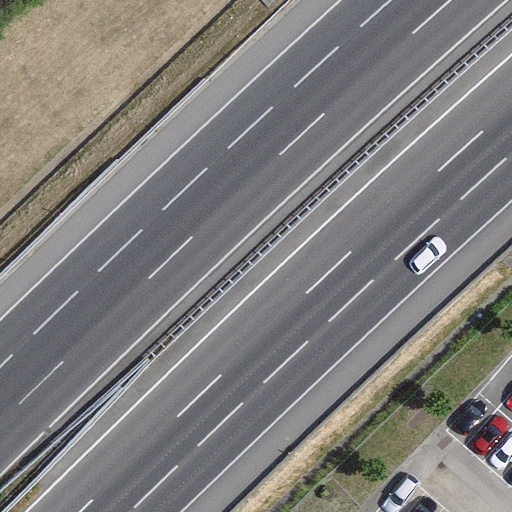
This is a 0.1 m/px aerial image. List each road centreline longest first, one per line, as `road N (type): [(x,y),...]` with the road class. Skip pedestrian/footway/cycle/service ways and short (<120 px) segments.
road 1 (motorway): [(451,0),(0,423)]
road 2 (motorway): [(80,511),(511,105)]
